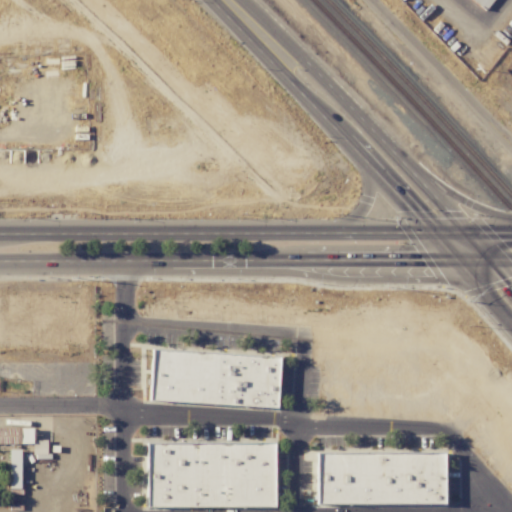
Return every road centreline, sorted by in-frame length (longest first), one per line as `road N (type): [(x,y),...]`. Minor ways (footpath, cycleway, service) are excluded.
road 1 (secondary): [(0,261),(462,263)]
road 2 (secondary): [(435,234),(0,234)]
road 3 (secondary): [(279,50),(287,77),(511,322)]
road 4 (secondary): [(511,278),(307,61),(279,50)]
road 5 (residential): [(511,142),(368,0)]
